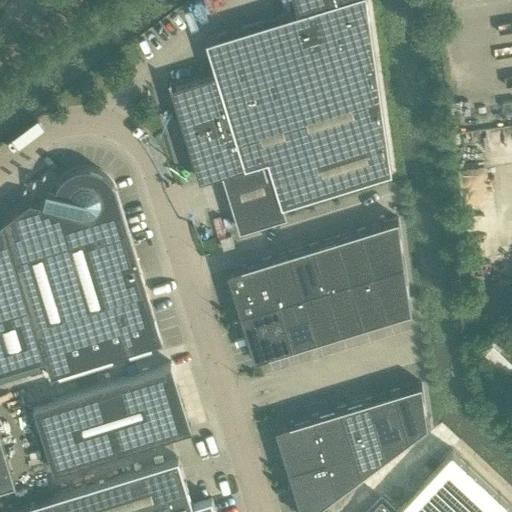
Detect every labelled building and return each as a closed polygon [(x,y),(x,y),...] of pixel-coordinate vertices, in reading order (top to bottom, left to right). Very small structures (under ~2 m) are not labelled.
[(197,179),(220,171),(238,228),(283,214),(280,203),(389,169),(365,0),(292,0),(296,11),(204,39),(207,49),(200,52),(204,66),(211,63),(214,72),(170,85),(168,79),(167,79),(197,179)] [(53,187),(53,189),(44,187),(41,202),(28,199),(1,219),(44,356),(48,373),(152,341),(161,338),(114,188),(113,184),(112,182),(111,180),(110,178),(108,176),(107,175),(105,173),(103,172),(101,170),(99,169),(95,167),(91,166),(89,165),(87,165),(82,165),(77,166),(75,166),(73,167),(71,168),(69,169),(65,171),(63,172),(62,174),(59,177),(57,179),(56,181),(54,185),(53,187)] [(257,357),(411,309),(398,217),(230,269),(257,357)] [(1,219),(0,220),(0,369),(44,356),(1,219)] [(232,244),(228,234),(218,237),(221,248),(232,244)] [(190,427),(169,360),(31,403),(52,470),(190,427)] [(302,511),(308,511),(428,423),(422,381),(283,424),(278,426),(300,497),(298,497),(302,511)] [(4,449),(0,449),(0,485),(14,481),(4,449)] [(51,495),(56,511),(160,511),(191,502),(177,456),(51,495)] [(363,511),(398,511),(384,499),(379,494),(363,511)] [(6,509),(6,511),(56,511),(51,495),(6,509)] [(160,511),(215,511),(210,496),(191,502),(160,511)]
